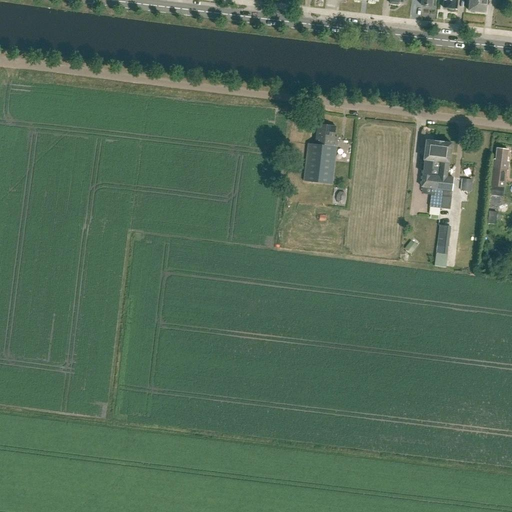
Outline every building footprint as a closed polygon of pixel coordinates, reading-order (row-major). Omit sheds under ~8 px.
[(443,0),(443,9),(448,9),(450,11),(453,11),(455,10),(456,10),(457,0),(443,0)] [(469,0),(468,12),(469,12),(470,13),(474,14),(476,13),(485,14),(486,0),(469,0)] [(317,126),(314,146),(308,145),(304,182),(332,185),(337,138),(334,138),(336,128),(317,126)] [(424,160),(424,161),(424,164),(424,167),(432,167),(440,167),(441,158),(440,158),(440,155),(439,155),(439,153),(433,153),(435,142),(426,141),(424,160)] [(449,164),(451,144),(435,142),(433,153),(439,153),(439,155),(440,155),(440,158),(441,158),(440,167),(439,176),(438,176),(437,189),(440,190),(440,196),(441,196),(451,197),(453,178),(447,177),(448,164),(449,164)] [(504,187),(506,171),(507,171),(509,162),(506,162),(508,150),(496,149),(495,160),(493,160),(490,185),(498,186),(504,187)] [(440,208),(441,196),(440,196),(440,190),(437,189),(438,176),(439,176),(440,167),(432,167),(424,167),(424,164),(421,164),(420,171),(423,171),(421,187),(423,188),(423,192),(424,194),(430,195),(429,207),(440,208)] [(473,188),(475,177),(465,175),(463,186),(473,188)] [(344,193),(340,192),(337,195),(336,200),(338,204),(342,204),(345,201),(346,197),(344,193)] [(489,212),(488,223),(495,224),(497,212),(489,212)] [(451,227),(439,225),(436,254),(448,255),(451,227)]
